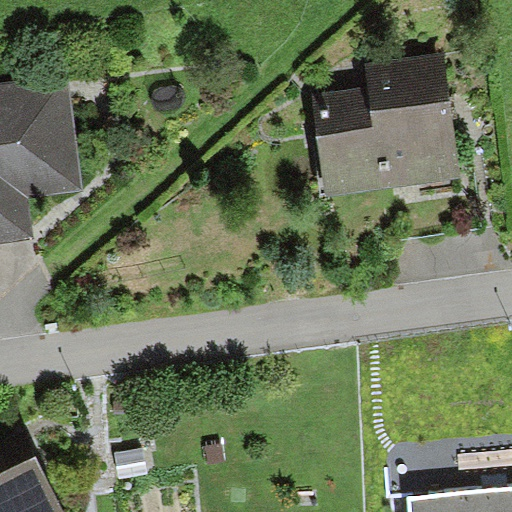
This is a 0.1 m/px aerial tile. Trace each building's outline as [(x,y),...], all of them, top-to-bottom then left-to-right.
[(311,119),(318,183),(443,171),(433,67),(377,72),(378,89),(329,94),(331,117),(311,119)] [(53,80),(0,87),(0,221),(16,220),(10,180),(66,173),(53,80)] [(511,435),(406,439),(407,487),(511,483),(511,435)] [(22,449),(0,460),(0,511),(47,511),(52,510),(22,449)] [(511,511),(511,485),(389,497),(390,511),(511,511)]
